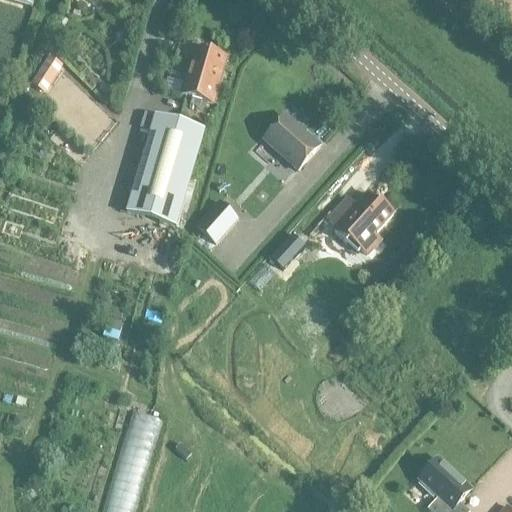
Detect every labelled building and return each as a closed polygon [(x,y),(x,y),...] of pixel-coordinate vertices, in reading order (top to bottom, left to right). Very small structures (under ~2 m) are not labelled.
[(213,106),(227,61),(195,51),(181,96),(213,106)] [(59,64),(49,58),(31,86),(41,93),(59,64)] [(176,230),(204,133),(155,118),(127,215),(176,230)] [(319,149),(285,118),(264,142),(298,172),(319,149)] [(221,177),(211,180),(214,190),(224,187),(221,177)] [(367,257),(380,242),(375,237),(394,217),(392,214),(391,211),(387,207),(384,207),(382,205),(381,206),(369,196),(356,210),(348,202),(349,201),(349,200),(329,221),(338,229),(334,233),(347,244),(350,241),(367,257)] [(238,221),(219,204),(196,230),(215,247),(238,221)] [(135,511),(162,420),(135,412),(105,511),(135,511)] [(471,492),(438,461),(419,482),(438,500),(427,511),(428,511),(467,511),(460,505),(471,492)] [(511,511),(511,485),(487,511),(511,511)]
